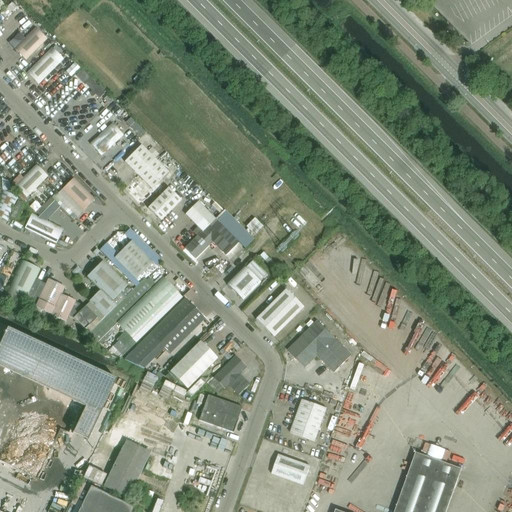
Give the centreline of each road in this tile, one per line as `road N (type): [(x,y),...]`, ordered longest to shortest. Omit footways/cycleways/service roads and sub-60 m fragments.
road 1 (trunk): [(193,0),(511,314)]
road 2 (trunk): [(511,275),(235,0)]
road 3 (unclassified): [(117,207),(254,339),(269,363),(222,511)]
road 4 (tertiary): [(369,0),(511,142)]
road 5 (tertiary): [(511,123),(387,0)]
road 6 (unclassified): [(0,86),(117,207)]
road 7 (unknown): [(322,511),(415,395)]
road 8 (unclassified): [(117,207),(80,250),(60,258),(0,235)]
